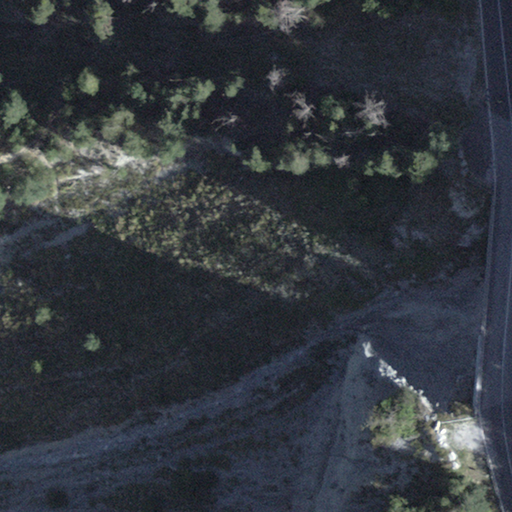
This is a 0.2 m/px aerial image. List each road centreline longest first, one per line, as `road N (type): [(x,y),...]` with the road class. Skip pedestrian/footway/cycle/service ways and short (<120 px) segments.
road 1 (secondary): [(511,225),(500,390),(511,473)]
road 2 (secondary): [(498,0),(511,147)]
